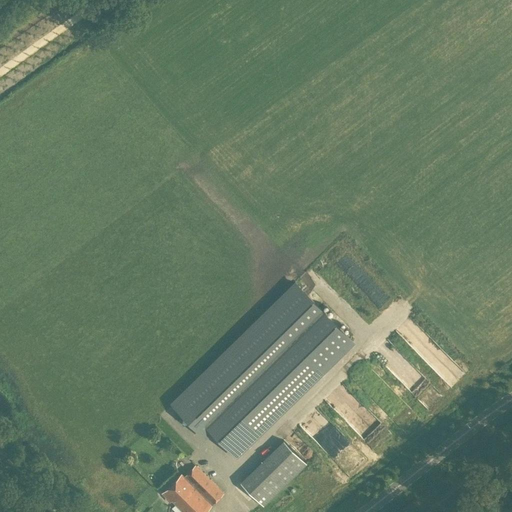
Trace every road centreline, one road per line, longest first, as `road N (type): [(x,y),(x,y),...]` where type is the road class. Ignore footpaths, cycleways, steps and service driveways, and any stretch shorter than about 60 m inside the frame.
road 1 (secondary): [(368,511),(511,399)]
road 2 (track): [(0,72),(102,0)]
